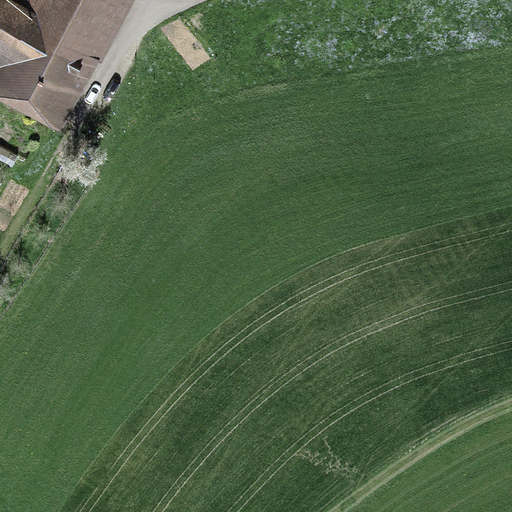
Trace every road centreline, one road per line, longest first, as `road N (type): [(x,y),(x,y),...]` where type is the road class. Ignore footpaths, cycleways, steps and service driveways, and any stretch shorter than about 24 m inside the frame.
road 1 (track): [(340,511),(458,430),(511,405)]
road 2 (track): [(0,250),(86,125)]
